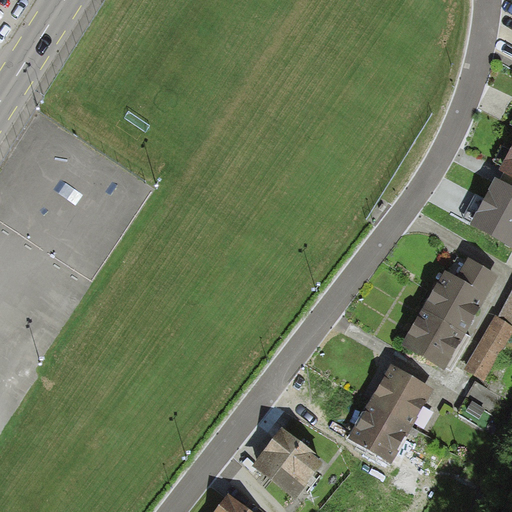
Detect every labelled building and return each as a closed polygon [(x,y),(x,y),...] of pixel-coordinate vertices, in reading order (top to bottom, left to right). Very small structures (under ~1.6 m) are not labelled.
[(511,156),(502,174),(511,179),(511,156)] [(511,190),(496,181),(472,224),(511,246),(511,190)] [(460,280),(444,271),(400,350),(445,375),(497,278),(469,263),(460,280)] [(511,331),(511,286),(466,370),(482,379),(487,371),(500,378),(507,365),(497,359),(511,331)] [(370,405),(414,427),(434,389),(389,367),(370,405)] [(414,427),(370,405),(350,443),(395,465),(414,427)] [(324,467),(283,432),(253,468),(293,502),(324,467)] [(394,511),(411,495),(377,468),(341,511),(342,511),(394,511)] [(253,511),(234,496),(221,511),(253,511)]
